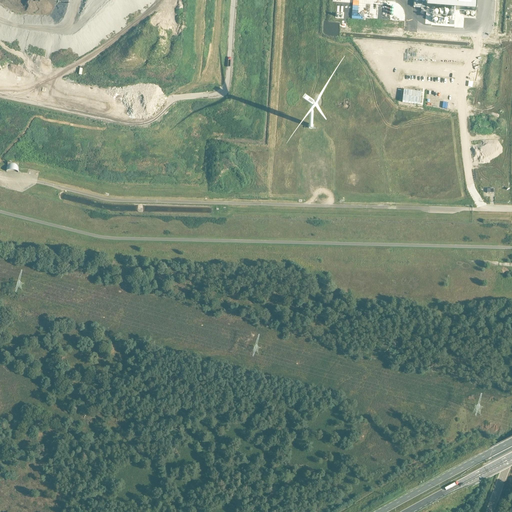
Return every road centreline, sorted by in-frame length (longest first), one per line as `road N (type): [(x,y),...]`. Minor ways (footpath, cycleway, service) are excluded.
road 1 (unclassified): [(0,211),(113,239),(511,248)]
road 2 (track): [(0,177),(107,200),(511,209)]
road 3 (primary): [(511,441),(378,511)]
